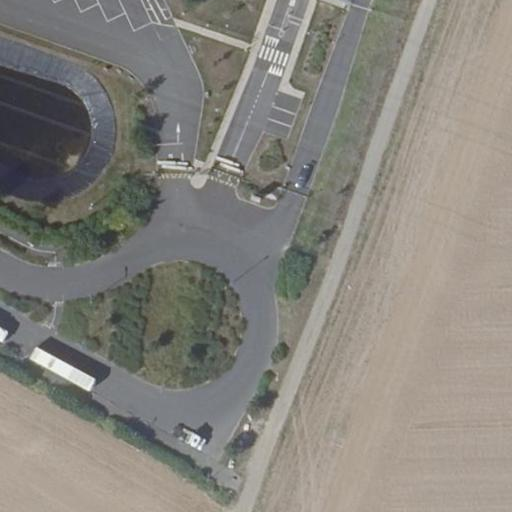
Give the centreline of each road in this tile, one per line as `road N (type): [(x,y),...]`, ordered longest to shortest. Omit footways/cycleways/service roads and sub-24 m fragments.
road 1 (tertiary): [(0,319),(150,402),(209,406),(251,353),(256,292),(222,258),(171,241),(82,280),(35,282),(0,268)]
road 2 (track): [(244,511),(390,32),(407,0)]
